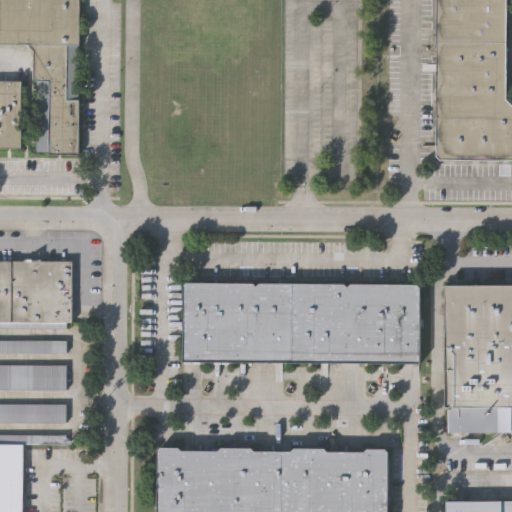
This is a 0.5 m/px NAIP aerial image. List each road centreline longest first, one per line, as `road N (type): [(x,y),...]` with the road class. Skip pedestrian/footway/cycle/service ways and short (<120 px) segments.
road 1 (residential): [(0,216),(511,217)]
road 2 (residential): [(115,217),(114,511)]
